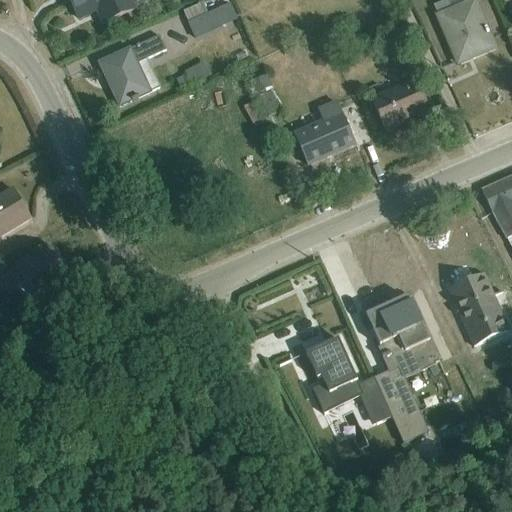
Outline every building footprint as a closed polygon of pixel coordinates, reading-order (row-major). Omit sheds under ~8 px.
[(104,28),(137,12),(131,0),(67,0),(79,23),(98,14),(104,28)] [(494,52),(473,2),(437,17),(458,67),(494,52)] [(203,7),(182,17),(195,44),(238,25),(231,8),(209,18),(203,7)] [(147,64),(166,54),(159,40),(99,68),(119,111),(160,92),(147,64)] [(187,79),(177,84),(182,94),(212,79),(205,65),(185,75),(187,79)] [(274,94),(266,79),(247,89),(276,146),(283,142),(272,121),(282,116),(279,110),(284,108),(277,93),(274,94)] [(431,116),(416,83),(371,103),(385,136),(431,116)] [(317,113),(323,125),(294,138),(307,170),(356,149),(336,105),(317,113)] [(264,128),(252,107),(244,111),(255,132),(264,128)] [(506,243),(507,242),(511,252),(511,181),(483,195),(506,243)] [(0,203),(0,240),(31,222),(15,195),(0,203)] [(30,261),(28,258),(14,268),(45,311),(60,301),(59,299),(75,287),(48,249),(30,261)] [(484,278),(448,294),(474,351),(480,348),(493,376),(511,366),(511,292),(511,291),(494,299),(484,278)] [(379,314),(366,320),(376,343),(390,375),(374,382),(404,447),(430,435),(406,384),(437,369),(436,367),(439,365),(410,300),(379,314)] [(324,419),(362,402),(374,430),(391,422),(373,383),(359,389),(338,344),(307,359),(318,383),(323,381),(326,388),(313,394),(324,419)] [(490,433),(475,441),(483,456),(498,449),(490,433)] [(353,485),(345,489),(349,499),(348,500),(353,511),(376,502),(371,490),(358,496),(353,485)]
